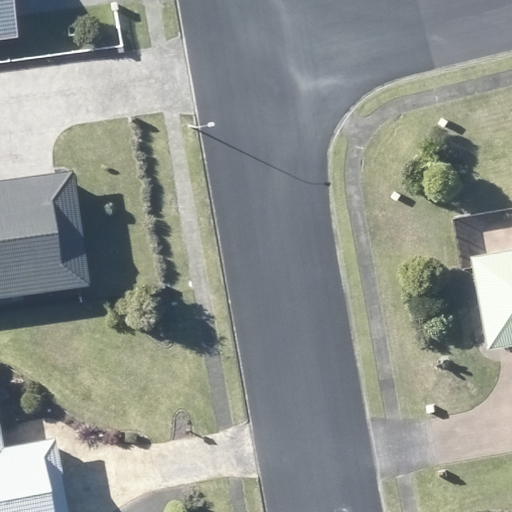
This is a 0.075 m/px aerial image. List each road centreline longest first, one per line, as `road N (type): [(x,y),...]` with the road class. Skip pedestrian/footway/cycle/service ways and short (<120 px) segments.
road 1 (residential): [(335,511),(269,59)]
road 2 (residential): [(511,2),(269,59)]
